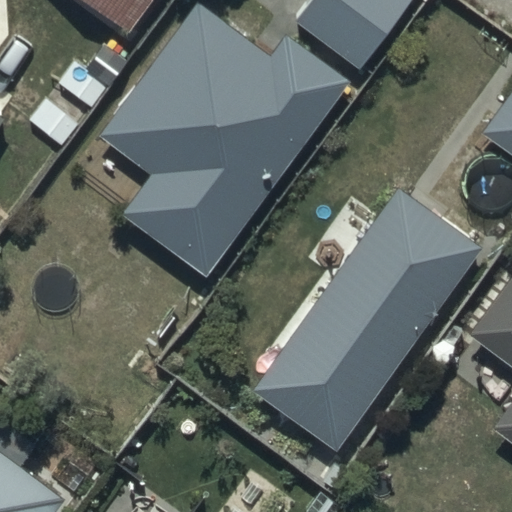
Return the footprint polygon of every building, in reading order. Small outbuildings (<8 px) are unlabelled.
[(95,0),(127,22),(143,0),(95,0)] [(205,267),(345,71),(281,26),(266,47),(201,0),(187,0),(96,128),(149,165),(119,206),(205,267)] [(403,0),(304,0),(293,16),(358,63),(403,0)] [(511,81),(481,127),(511,148),(511,81)] [(0,117),(17,95),(0,82),(0,117)] [(333,442),(478,240),(395,181),(250,382),(333,442)] [(511,267),(466,328),(511,362),(511,391),(489,422),(511,439),(511,267)] [(0,511),(49,511),(63,493),(0,446),(0,511)]
